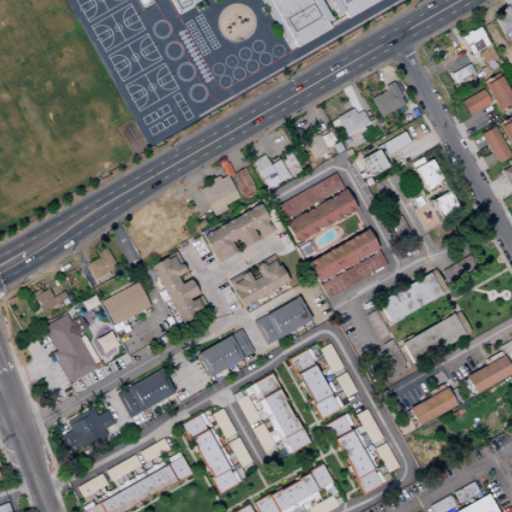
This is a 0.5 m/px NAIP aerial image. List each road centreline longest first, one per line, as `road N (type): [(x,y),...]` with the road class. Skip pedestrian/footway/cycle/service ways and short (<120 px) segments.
road 1 (residential): [(65,479),(317,335),(332,336),(405,463),(399,484),(347,511)]
road 2 (secondary): [(458,0),(23,253)]
road 3 (residential): [(511,251),(392,38)]
road 4 (tertiary): [(0,379),(48,511)]
